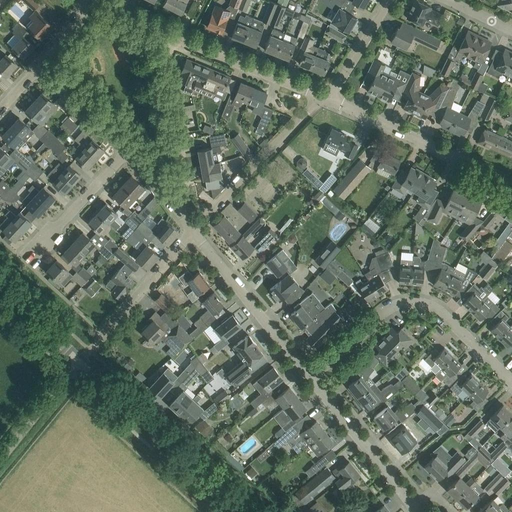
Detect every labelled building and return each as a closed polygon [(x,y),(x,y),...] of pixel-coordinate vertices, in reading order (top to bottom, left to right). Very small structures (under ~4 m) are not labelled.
[(22,0),(34,10),(38,5),(33,0),(15,0),(17,2),(19,0),(22,0)] [(187,0),(165,0),(163,5),(181,14),(187,0)] [(241,0),(238,8),(246,11),(250,0),(241,0)] [(323,0),(328,2),(339,9),(331,21),(349,32),(353,25),(354,26),(357,21),(356,20),(356,18),(350,15),(340,9),(343,3),(338,0),(323,0)] [(416,0),(414,0),(406,18),(422,25),(425,20),(437,26),(443,15),(430,9),(431,7),(416,0)] [(511,0),(500,0),(498,4),(511,10),(511,0)] [(193,1),(187,15),(193,18),(199,4),(193,1)] [(269,24),(277,4),(270,1),(262,21),(269,24)] [(277,4),(269,24),(278,27),(285,7),(277,4)] [(212,14),(207,27),(222,33),(227,20),(226,19),(229,11),(215,6),(212,14)] [(28,27),(41,38),(52,26),(36,10),(30,16),(34,20),(28,27)] [(294,11),(293,15),(295,18),(298,19),(300,18),(302,14),(294,11)] [(243,42),(253,18),(246,15),(245,18),(240,16),(237,22),(231,37),(243,42)] [(253,18),(243,42),(256,47),(262,31),(261,31),(264,25),(259,23),(260,21),(253,18)] [(456,23),(462,26),(464,20),(459,18),(456,23)] [(303,21),(297,36),(303,38),(309,24),(303,21)] [(28,40),(26,39),(30,35),(31,36),(32,36),(20,25),(17,22),(11,28),(14,31),(13,32),(14,33),(21,39),(13,48),(23,57),(34,46),(28,40)] [(441,40),(429,34),(402,22),(399,28),(397,27),(390,42),(406,49),(411,38),(436,50),(441,40)] [(328,24),(324,32),(342,43),(346,35),(328,24)] [(282,40),(283,40),(285,34),(278,31),(273,28),(270,35),(264,50),(276,55),(282,40)] [(470,56),(479,38),(474,36),(473,34),(468,31),(455,58),(460,60),(463,55),(464,54),(465,54),(470,56)] [(276,55),(289,60),(295,45),(297,38),(292,36),(289,42),(283,40),(282,40),(276,55)] [(317,51),(318,49),(317,48),(311,46),(313,41),(305,37),(296,55),(302,57),(299,64),(304,66),(303,68),(309,70),(310,68),(315,57),(317,51)] [(479,38),(470,56),(475,59),(476,61),(473,66),(478,69),(491,42),(485,40),(483,41),(479,38)] [(330,56),(331,54),(329,53),(318,49),(317,51),(315,57),(310,68),(317,71),(324,73),(328,62),(330,56)] [(505,49),(499,61),(493,59),(487,72),(495,76),(501,74),(502,72),(508,74),(511,65),(511,54),(511,52),(505,49)] [(0,70),(6,76),(16,64),(6,55),(0,61),(0,70)] [(447,58),(440,72),(447,76),(454,61),(447,58)] [(186,59),(177,80),(186,84),(183,91),(191,94),(193,90),(197,79),(205,83),(211,69),(186,59)] [(388,75),(388,74),(381,71),(384,65),(373,59),(365,77),(372,80),(367,91),(370,92),(370,94),(375,96),(376,95),(378,96),(388,75)] [(432,76),(434,69),(425,66),(423,72),(432,76)] [(143,80),(150,83),(155,70),(148,67),(143,80)] [(230,77),(211,69),(205,83),(197,79),(193,90),(212,97),(216,87),(231,93),(236,80),(230,78),(230,77)] [(406,83),(396,78),(398,74),(390,70),(388,74),(388,75),(378,96),(380,97),(380,99),(385,101),(386,100),(389,101),(394,91),(401,94),(406,83)] [(414,113),(423,94),(418,91),(420,76),(411,72),(406,83),(401,94),(408,97),(403,108),(406,109),(406,111),(410,113),(412,112),(414,113)] [(481,79),(483,75),(476,72),(471,81),(467,79),(460,75),(458,81),(460,82),(462,83),(469,86),(476,90),(481,79)] [(248,102),(253,88),(240,83),(235,97),(230,95),(222,115),(228,118),(234,104),(238,106),(241,99),(248,102)] [(425,119),(430,108),(437,111),(447,90),(449,87),(444,84),(442,87),(439,86),(429,96),(423,94),(414,113),(416,114),(416,116),(421,118),(422,117),(425,119)] [(437,111),(435,115),(442,118),(440,122),(443,123),(441,126),(450,131),(459,113),(451,109),(457,91),(456,90),(449,87),(447,90),(437,111)] [(253,88),(248,102),(255,105),(252,111),(258,114),(261,117),(256,129),(264,132),(273,110),(261,105),(266,93),(253,88)] [(42,93),(34,102),(49,116),(58,107),(57,107),(59,105),(61,107),(65,103),(59,97),(53,103),(42,93)] [(490,97),(480,116),(489,120),(492,113),(495,114),(498,107),(496,106),(498,101),(490,97)] [(459,113),(450,131),(459,135),(461,132),(464,133),(465,129),(472,132),(485,104),(479,101),(477,100),(467,116),(459,113)] [(41,125),(49,116),(34,102),(25,111),(36,121),(37,121),(41,125)] [(65,130),(73,121),(68,117),(60,126),(65,130)] [(11,127),(26,141),(34,132),(30,128),(19,118),(11,127)] [(65,130),(69,135),(78,126),(73,121),(65,130)] [(17,150),(26,141),(11,127),(2,136),(13,146),(17,150)] [(332,129),(326,141),(346,151),(345,154),(352,158),(357,146),(350,143),(349,144),(343,141),(346,135),(332,129)] [(477,143),(511,157),(511,141),(485,129),(477,143)] [(48,130),(44,134),(53,143),(57,138),(48,130)] [(49,147),(53,143),(44,134),(40,139),(49,147)] [(250,150),(238,134),(232,139),(243,155),(250,150)] [(57,138),(53,143),(62,151),(66,147),(64,144),(67,141),(62,137),(60,135),(57,138)] [(80,145),(95,159),(104,150),(88,135),(80,145)] [(58,156),(62,151),(53,143),(49,147),(58,156)] [(79,144),(71,153),(76,158),(87,168),(95,159),(80,145),(79,144)] [(12,152),(9,155),(0,146),(0,163),(6,169),(14,160),(17,163),(16,164),(25,173),(30,168),(21,159),(12,152)] [(211,147),(197,150),(200,165),(218,162),(217,153),(220,152),(219,146),(211,148),(211,147)] [(399,160),(384,153),(383,155),(375,152),(371,159),(379,163),(378,166),(394,173),(399,160)] [(25,155),(21,159),(30,168),(34,163),(25,155)] [(300,158),(296,162),(297,165),(300,169),(304,169),(307,165),(307,162),(304,158),(300,158)] [(360,160),(334,190),(344,198),(370,168),(360,160)] [(200,166),(198,166),(199,172),(201,172),(203,180),(205,180),(207,190),(208,189),(219,187),(222,183),(223,183),(220,162),(218,162),(200,165),(200,166)] [(30,168),(39,176),(43,172),(34,163),(30,168)] [(69,165),(65,169),(58,163),(54,167),(72,184),(81,175),(69,165)] [(64,193),(72,184),(54,167),(46,176),(53,182),(53,183),(64,193)] [(414,191),(424,173),(416,168),(415,169),(411,167),(405,177),(399,174),(392,187),(403,193),(407,187),(414,191)] [(35,181),(39,176),(30,168),(25,173),(35,181)] [(323,183),(318,189),(320,190),(322,192),(324,194),(337,179),(332,173),(323,183)] [(439,191),(432,187),(436,182),(432,179),(433,178),(424,173),(414,191),(420,194),(416,201),(423,205),(413,218),(419,222),(422,218),(423,216),(429,208),(439,191)] [(144,187),(132,176),(123,185),(135,197),(144,187)] [(0,186),(7,193),(11,188),(2,180),(0,181),(0,186)] [(43,187),(39,191),(32,185),(28,190),(30,192),(46,206),(54,197),(43,187)] [(126,207),(135,197),(123,185),(113,195),(126,207)] [(14,200),(15,202),(20,197),(11,188),(7,193),(14,200)] [(324,194),(322,192),(320,190),(314,197),(318,201),(325,194),(324,194)] [(456,218),(467,197),(453,190),(447,203),(436,198),(429,208),(423,216),(427,218),(427,219),(437,224),(442,211),(456,218)] [(46,206),(30,192),(22,201),(38,215),(46,206)] [(12,202),(14,200),(7,193),(2,198),(3,200),(12,202)] [(160,202),(154,197),(145,206),(151,212),(160,202)] [(325,197),(321,201),(341,220),(345,216),(325,197)] [(474,231),(475,230),(478,227),(481,223),(483,221),(473,217),(480,203),(467,197),(456,218),(469,224),(460,235),(461,236),(458,240),(463,244),(474,231)] [(505,239),(511,229),(511,203),(508,201),(499,213),(510,221),(496,241),(501,245),(502,243),(505,239)] [(250,222),(257,215),(244,202),(237,209),(250,222)] [(97,213),(108,224),(115,230),(120,225),(113,218),(117,214),(106,203),(97,213)] [(142,221),(151,212),(145,206),(138,214),(134,210),(128,216),(129,216),(138,225),(142,221)] [(31,222),(20,212),(16,216),(9,210),(5,214),(7,217),(23,231),(31,222)] [(100,233),(108,224),(97,213),(88,222),(100,233)] [(487,228),(496,218),(490,213),(483,221),(481,223),(487,228)] [(138,225),(129,216),(124,221),(134,230),(136,228),(138,225)] [(231,245),(242,236),(224,216),(213,226),(231,245)] [(0,226),(14,240),(23,231),(7,217),(0,224),(0,226)] [(178,232),(177,231),(162,218),(158,223),(164,228),(158,235),(168,244),(178,232)] [(366,220),(361,226),(371,235),(376,230),(366,220)] [(151,240),(156,234),(142,221),(138,225),(136,228),(151,240)] [(242,258),(253,249),(255,247),(248,239),(257,230),(252,225),(242,236),(231,245),(231,246),(242,258)] [(146,246),(151,240),(136,228),(134,230),(132,233),(140,241),(136,246),(142,252),(137,258),(147,267),(158,255),(146,246)] [(269,243),(277,234),(271,228),(262,237),(269,243)] [(73,243),(85,254),(95,244),(83,232),(73,243)] [(435,261),(439,245),(440,242),(434,237),(428,259),(435,261)] [(118,247),(109,238),(104,245),(112,253),(113,253),(118,247)] [(332,241),(315,261),(323,267),(340,248),(332,241)] [(77,263),(85,254),(73,243),(63,253),(74,263),(71,267),(76,272),(76,271),(86,281),(87,280),(88,280),(92,275),(83,267),(82,268),(77,263)] [(501,245),(496,252),(504,259),(511,250),(502,243),(501,245)] [(107,259),(112,253),(104,245),(98,251),(107,259)] [(441,263),(446,247),(439,245),(435,261),(441,263)] [(124,252),(118,247),(113,253),(127,265),(132,259),(124,252)] [(276,255),(266,262),(281,280),(270,289),(274,294),(272,295),(276,301),(278,299),(279,300),(283,298),(290,291),(293,291),(294,290),(299,286),(293,279),(292,280),(288,275),(291,273),(281,262),(288,256),(282,249),(276,255)] [(388,251),(381,254),(387,269),(394,266),(388,251)] [(381,254),(375,256),(380,271),(387,269),(381,254)] [(424,261),(419,261),(420,258),(418,256),(413,256),(412,260),(410,284),(422,285),(424,261)] [(412,260),(406,259),(401,259),(398,283),(410,284),(412,260)] [(47,271),(59,281),(68,271),(57,260),(47,271)] [(348,286),(353,281),(331,260),(326,266),(348,286)] [(478,273),(486,279),(495,268),(487,262),(478,273)] [(442,289),(451,274),(446,271),(449,266),(444,263),(433,284),(442,289)] [(127,291),(135,282),(128,276),(131,271),(123,265),(119,269),(111,278),(111,279),(106,285),(112,290),(111,292),(120,299),(126,291),(126,292),(127,291)] [(388,289),(376,269),(374,267),(365,274),(378,295),(388,289)] [(335,276),(326,268),(320,275),(324,279),(328,276),(332,280),(335,276)] [(468,268),(465,273),(455,268),(452,274),(451,274),(442,289),(454,296),(461,282),(467,285),(477,273),(468,268)] [(193,276),(188,270),(178,277),(185,286),(189,283),(197,295),(210,286),(199,271),(193,276)] [(83,285),(86,281),(76,271),(76,272),(71,277),(81,286),(82,285),(83,285)] [(368,302),(378,295),(365,274),(364,274),(368,281),(363,284),(360,279),(355,282),(368,302)] [(85,284),(82,287),(91,296),(95,293),(93,291),(90,288),(97,281),(92,277),(89,280),(88,279),(88,280),(87,280),(86,281),(84,284),(85,284)] [(483,288),(481,290),(474,283),(463,294),(467,298),(462,303),(471,312),(488,294),(483,288)] [(193,339),(201,332),(217,318),(213,314),(223,306),(219,300),(220,299),(214,292),(203,302),(209,309),(199,317),(203,322),(188,334),(193,339)] [(296,310),(291,314),(301,327),(304,325),(305,327),(311,334),(311,335),(307,339),(313,345),(316,348),(324,339),(343,320),(334,311),(332,309),(334,307),(331,303),(325,307),(320,311),(314,304),(319,301),(312,292),(293,307),(296,310)] [(154,301),(165,312),(172,304),(161,294),(154,301)] [(500,308),(487,296),(489,294),(488,294),(471,312),(480,320),(485,315),(489,319),(500,308)] [(498,338),(510,326),(504,321),(508,317),(501,309),(490,321),(494,325),(490,330),(498,338)] [(152,342),(164,331),(169,326),(165,322),(155,312),(148,319),(151,322),(148,326),(146,325),(141,330),(142,331),(141,332),(142,332),(141,333),(145,337),(146,336),(152,342)] [(176,320),(185,330),(191,324),(183,314),(176,320)] [(210,325),(204,330),(215,344),(214,345),(217,350),(218,351),(228,342),(225,338),(241,325),(239,322),(240,322),(235,316),(234,317),(232,314),(227,318),(227,317),(221,321),(222,322),(220,323),(213,329),(210,325)] [(188,334),(178,324),(171,317),(165,322),(169,326),(164,331),(168,335),(167,335),(175,343),(181,349),(181,350),(193,339),(188,334)] [(511,323),(510,326),(498,338),(507,347),(511,342),(511,323)] [(383,337),(397,350),(402,344),(406,347),(413,340),(401,328),(397,332),(391,327),(388,330),(389,331),(383,337)] [(262,354),(256,345),(250,336),(247,336),(241,340),(233,347),(243,361),(247,365),(262,354)] [(391,355),(397,350),(383,337),(378,342),(377,341),(374,345),(379,350),(375,354),(388,366),(395,359),(391,355)] [(181,349),(175,343),(170,347),(170,348),(166,352),(168,354),(166,356),(169,360),(181,349)] [(435,373),(452,356),(444,348),(439,353),(435,349),(424,360),(431,367),(430,368),(435,373)] [(421,359),(426,354),(423,350),(417,356),(421,359)] [(262,354),(247,365),(243,361),(226,374),(227,375),(228,376),(226,378),(226,380),(229,383),(231,384),(233,383),(234,384),(251,371),(252,371),(266,360),(262,354)] [(205,367),(197,356),(190,361),(198,372),(205,367)] [(456,369),(461,364),(452,356),(435,373),(436,374),(434,375),(439,379),(440,381),(442,379),(449,386),(461,374),(456,369)] [(128,359),(126,361),(127,363),(124,366),(127,370),(130,366),(132,366),(134,364),(134,362),(131,359),(128,359)] [(349,387),(352,391),(351,392),(356,398),(370,386),(366,380),(369,376),(374,369),(364,360),(356,368),(349,376),(354,381),(348,386),(349,387)] [(154,382),(150,387),(154,391),(154,392),(157,395),(158,394),(160,396),(174,381),(173,381),(175,379),(177,377),(167,367),(159,377),(158,376),(153,381),(154,382)] [(214,378),(205,367),(198,372),(207,383),(214,378)] [(261,394),(250,402),(255,408),(255,407),(261,403),(271,395),(274,393),(270,388),(282,378),(273,367),(259,379),(253,384),(261,394)] [(180,383),(189,374),(184,369),(177,377),(175,379),(180,383)] [(194,378),(189,374),(180,383),(185,388),(194,378)] [(402,379),(400,381),(405,385),(413,394),(420,388),(406,374),(402,379)] [(462,375),(450,388),(457,395),(463,389),(468,394),(479,382),(471,374),(466,379),(462,375)] [(285,379),(278,383),(282,389),(289,385),(285,379)] [(477,411),(488,400),(484,396),(488,391),(479,382),(468,394),(474,400),(470,404),(477,411)] [(385,402),(397,392),(392,386),(390,384),(380,390),(374,383),(370,386),(356,398),(362,405),(363,404),(367,408),(381,397),(385,402)] [(284,407),(297,397),(289,387),(274,399),(271,395),(261,403),(264,407),(269,403),(273,407),(280,402),(284,407)] [(179,413),(193,399),(183,390),(169,405),(173,408),(173,409),(177,413),(178,412),(179,413)] [(225,390),(213,399),(218,406),(230,397),(225,390)] [(434,393),(427,400),(431,404),(432,403),(438,397),(434,393)] [(197,394),(193,399),(179,413),(189,422),(193,418),(194,419),(198,414),(197,413),(202,408),(196,402),(200,398),(197,394)] [(275,433),(275,437),(277,439),(279,437),(295,424),(290,419),(305,407),(297,397),(284,407),(288,413),(282,418),(285,422),(280,426),(281,428),(275,433)] [(397,417),(399,416),(403,421),(417,408),(424,403),(420,400),(419,399),(413,404),(410,402),(400,411),(398,409),(393,413),(388,406),(386,407),(374,417),(383,429),(397,417)] [(218,406),(214,401),(209,405),(204,410),(208,415),(218,407),(218,406)] [(435,406),(432,403),(431,404),(428,407),(434,413),(438,409),(435,406)] [(424,404),(416,412),(435,431),(443,422),(428,408),(428,407),(424,404)] [(495,431),(511,413),(503,405),(486,422),(495,431)] [(439,408),(438,409),(434,413),(442,420),(447,415),(439,408)] [(511,413),(499,428),(504,432),(500,436),(505,440),(511,432),(511,413)] [(456,419),(451,414),(443,421),(449,427),(456,419)] [(469,442),(472,437),(485,425),(480,420),(463,437),(469,442)] [(204,421),(197,427),(205,437),(212,431),(204,421)] [(302,428),(287,440),(298,453),(309,444),(308,444),(324,431),(316,421),(306,429),(304,431),(302,428)] [(277,439),(274,442),(279,448),(287,440),(302,428),(301,427),(297,422),(295,424),(279,437),(277,439)] [(408,452),(414,447),(405,436),(411,431),(407,426),(391,438),(402,451),(405,449),(408,452)] [(322,451),(333,442),(324,431),(308,444),(309,444),(317,454),(322,450),(322,451)] [(226,457),(230,453),(216,440),(213,444),(226,457)] [(491,463),(494,459),(507,445),(502,441),(491,454),(482,445),(477,450),(482,454),(491,463)] [(439,445),(430,454),(433,457),(436,455),(436,454),(445,463),(451,457),(439,445)] [(469,459),(477,450),(473,445),(464,454),(469,459)] [(331,449),(311,466),(315,473),(336,455),(331,449)] [(480,456),(482,454),(477,450),(469,459),(462,466),(466,470),(480,456)] [(433,457),(424,467),(437,479),(443,473),(451,465),(455,470),(465,459),(457,451),(451,457),(445,463),(436,454),(436,455),(433,457)] [(241,471),(245,468),(230,453),(226,457),(241,471)] [(494,459),(491,463),(497,469),(500,465),(494,459)] [(342,463),(333,471),(338,479),(335,481),(342,489),(345,486),(348,491),(354,486),(351,482),(359,475),(349,462),(344,465),(342,463)] [(251,466),(245,472),(251,478),(257,473),(251,466)] [(490,466),(485,471),(491,476),(495,471),(490,466)] [(304,503),(307,500),(335,478),(326,467),(295,492),(304,503)] [(492,489),(503,478),(498,473),(484,487),(489,492),(492,489)] [(456,498),(473,480),(471,478),(465,483),(459,477),(447,489),(456,498)] [(497,495),(510,482),(504,477),(503,478),(492,489),(497,495)] [(456,498),(466,507),(478,495),(471,489),(477,483),(473,480),(456,498)] [(258,486),(277,505),(281,500),(262,482),(258,486)] [(504,511),(507,510),(501,503),(499,505),(493,499),(477,511),(504,511)]
